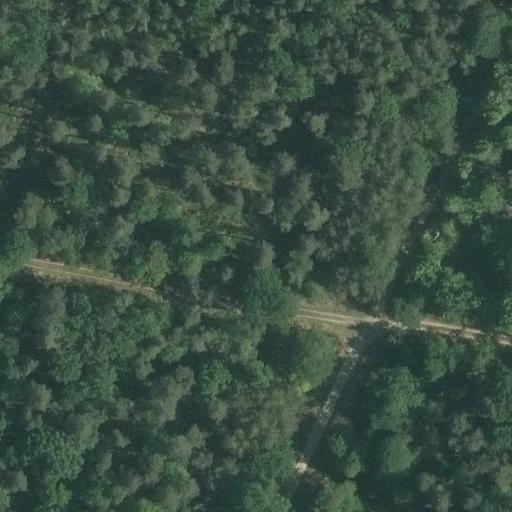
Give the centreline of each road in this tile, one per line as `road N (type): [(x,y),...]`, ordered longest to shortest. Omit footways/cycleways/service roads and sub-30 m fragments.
road 1 (track): [(511,334),(0,251)]
road 2 (track): [(511,12),(370,311)]
road 3 (track): [(276,511),(370,311)]
